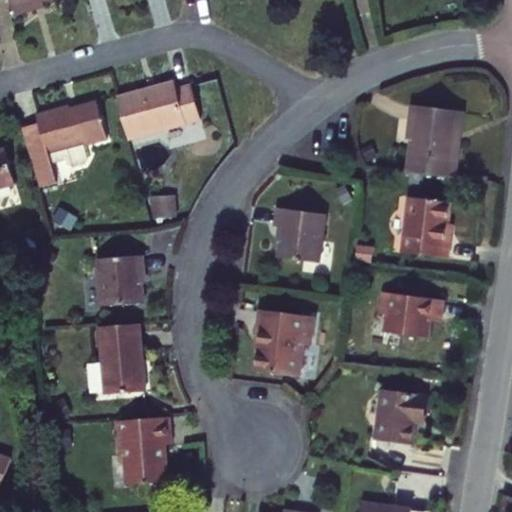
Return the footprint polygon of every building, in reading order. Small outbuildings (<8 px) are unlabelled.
[(13,0),(17,12),(44,5),(42,0),(13,0)] [(166,94),(108,110),(119,152),(191,133),(182,98),(168,102),(166,94)] [(458,118),(407,111),(402,147),(407,148),(403,180),(450,186),(458,118)] [(30,130),(14,135),(27,184),(43,180),(42,175),(57,171),(58,174),(66,178),(76,175),(81,167),(83,166),(80,155),(98,151),(88,112),(60,119),(60,117),(28,125),(30,130)] [(445,212),(404,207),(397,261),(443,267),(447,232),(442,231),(445,212)] [(317,222),(271,215),(268,234),(276,236),(272,263),(310,269),(317,222)] [(130,264),(88,265),(89,312),(131,311),(130,264)] [(436,309),(375,300),(371,320),(378,322),(375,341),(420,348),(422,331),(432,333),(436,309)] [(305,325),(256,317),(247,379),(288,384),(291,352),(301,353),(305,325)] [(127,329),(89,331),(92,399),(130,397),(127,329)] [(418,406),(374,400),(367,448),(406,455),(409,433),(414,434),(418,406)] [(160,424),(112,427),(112,439),(106,440),(107,463),(113,463),(115,491),(154,489),(153,455),(162,454),(160,424)]
